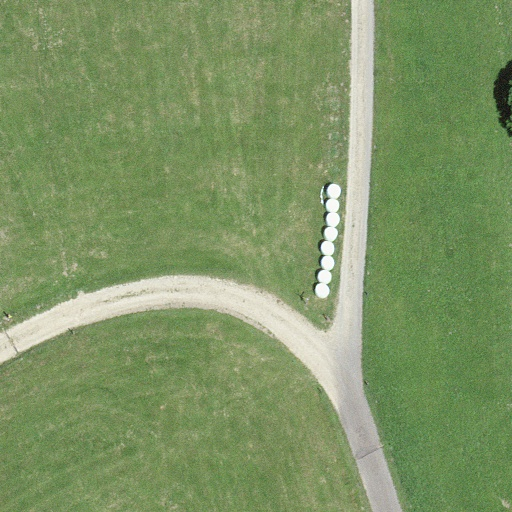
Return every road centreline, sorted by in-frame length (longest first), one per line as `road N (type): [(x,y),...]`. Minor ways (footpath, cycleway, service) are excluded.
road 1 (track): [(339,360),(285,319),(235,296),(187,292),(118,301),(0,351)]
road 2 (track): [(365,0),(354,295),(339,360)]
road 3 (track): [(339,360),(389,511)]
